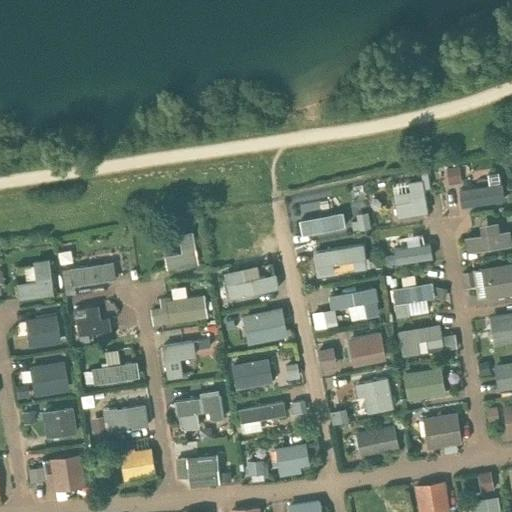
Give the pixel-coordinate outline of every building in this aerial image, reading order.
[(464,164),(445,166),(447,180),(466,178),(464,164)] [(396,218),(426,213),(420,179),(391,184),(396,218)] [(461,206),(502,199),(499,184),(458,191),(461,206)] [(350,227),(346,211),(303,221),(306,237),(350,227)] [(354,229),(373,225),(370,213),(352,217),(354,229)] [(243,220),(247,239),(221,244),(224,259),(261,252),(254,218),(243,220)] [(230,240),(244,236),(241,222),(226,226),(230,240)] [(465,251),(509,244),(507,229),(494,231),(492,223),(478,225),(479,234),(462,236),(465,251)] [(170,268),(202,262),(197,230),(178,233),(181,251),(167,254),(170,268)] [(392,267),(424,262),(421,248),(413,250),(411,235),(387,239),(392,267)] [(369,258),(366,243),(317,251),(320,266),(369,258)] [(34,260),(37,278),(14,281),(17,297),(54,292),(49,257),(34,260)] [(75,283),(117,276),(115,261),(73,268),(75,283)] [(484,297),(511,292),(511,263),(480,268),(484,297)] [(230,299),(281,287),(278,271),(262,275),(260,266),(225,274),(230,299)] [(437,296),(435,281),(395,287),(398,302),(437,296)] [(379,301),(377,287),(333,295),(335,309),(379,301)] [(166,323),(209,316),(205,294),(163,301),(166,323)] [(81,334),(113,329),(111,316),(103,317),(101,307),(78,311),(81,334)] [(285,307),(245,314),(250,341),(290,334),(285,307)] [(492,344),(511,341),(511,311),(487,315),(492,344)] [(60,313),(25,319),(29,348),(65,343),(60,313)] [(445,337),(443,323),(401,330),(404,352),(423,349),(422,341),(445,337)] [(388,357),(383,328),(350,334),(355,363),(388,357)] [(214,332),(196,333),(198,352),(215,351),(214,332)] [(200,373),(196,341),(165,345),(170,377),(200,373)] [(121,357),(137,357),(136,345),(121,346),(121,357)] [(338,365),(337,345),(320,346),(321,366),(338,365)] [(276,380),(271,357),(235,364),(239,387),(276,380)] [(97,382),(142,376),(140,360),(95,367),(97,382)] [(511,385),(511,361),(493,364),(497,388),(511,385)] [(64,363),(35,368),(40,393),(69,388),(64,363)] [(411,398),(447,393),(444,369),(408,374),(411,398)] [(397,406),(390,377),(363,382),(370,412),(397,406)] [(147,400),(145,387),(128,390),(130,402),(147,400)] [(225,409),(223,394),(177,401),(181,429),(200,426),(198,413),(211,411),(225,409)] [(261,418),(288,413),(285,400),(241,408),(246,433),(263,430),(261,418)] [(111,430),(149,424),(146,403),(107,409),(111,430)] [(74,404),(44,409),(49,439),(79,435),(74,404)] [(511,433),(511,404),(502,406),(506,434),(511,433)] [(348,405),(332,409),(335,422),(351,418),(348,405)] [(427,418),(432,447),(463,442),(459,413),(427,418)] [(401,447),(396,424),(359,431),(364,454),(401,447)] [(278,448),(282,475),(299,473),(298,466),(312,464),(309,443),(278,448)] [(123,452),(127,479),(157,474),(153,447),(123,452)] [(194,485),(222,482),(219,454),(191,457),(194,485)] [(87,486),(82,455),(54,459),(59,490),(87,486)] [(248,457),(248,478),(266,478),(266,457),(248,457)] [(480,470),(483,489),(496,487),(493,467),(480,470)] [(447,480),(417,485),(421,511),(436,511),(451,510),(447,480)] [(502,511),(499,494),(472,499),(474,511),(502,511)] [(324,511),(322,497),(291,502),(292,511),(324,511)] [(409,511),(407,501),(388,505),(389,511),(409,511)]
